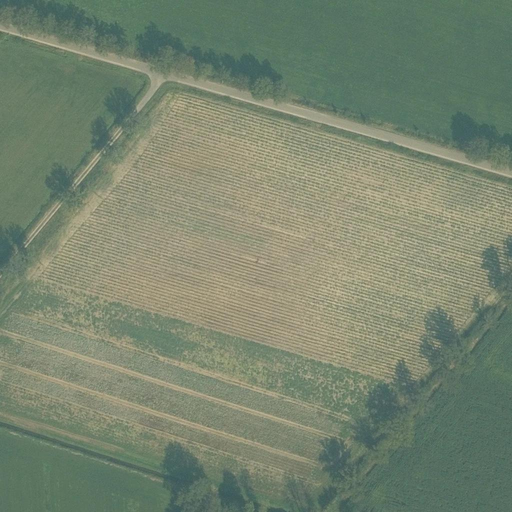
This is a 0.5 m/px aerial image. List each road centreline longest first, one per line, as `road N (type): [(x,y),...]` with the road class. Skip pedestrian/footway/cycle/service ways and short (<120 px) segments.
road 1 (unclassified): [(511,172),(0,24)]
road 2 (track): [(0,277),(170,73)]
